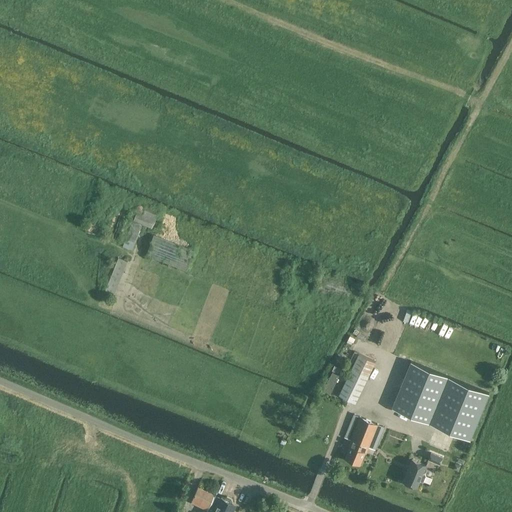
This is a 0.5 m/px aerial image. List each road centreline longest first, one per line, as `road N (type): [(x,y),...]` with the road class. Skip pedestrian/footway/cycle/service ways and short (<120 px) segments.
road 1 (unclassified): [(318,511),(0,382)]
road 2 (track): [(375,306),(511,42)]
road 3 (track): [(479,101),(228,0)]
road 4 (track): [(131,511),(132,482),(85,457),(91,420)]
